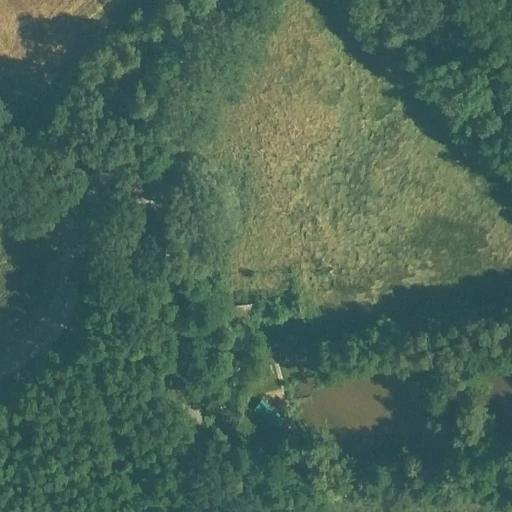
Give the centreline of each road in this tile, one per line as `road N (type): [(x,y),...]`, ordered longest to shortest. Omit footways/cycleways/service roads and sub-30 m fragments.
road 1 (residential): [(199,511),(195,435),(172,311),(171,172),(194,51),(220,0)]
road 2 (track): [(171,172),(75,171),(43,320),(0,371)]
